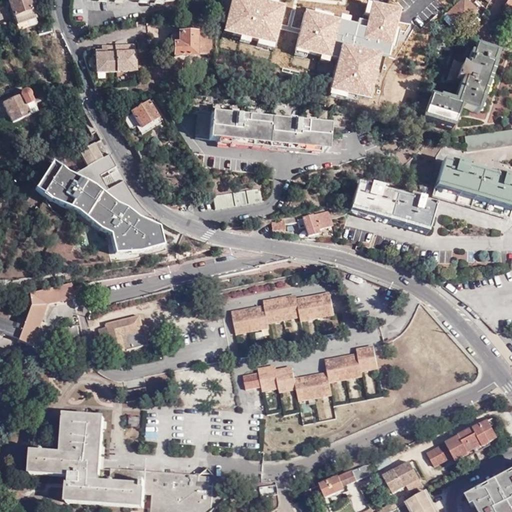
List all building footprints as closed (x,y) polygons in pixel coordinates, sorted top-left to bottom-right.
[(28,0),(12,0),(7,2),(18,31),(37,24),(28,0)] [(401,0),(407,23),(426,19),(421,0),(401,0)] [(460,27),(475,11),(465,0),(461,0),(447,14),(460,27)] [(389,26),(401,26),(401,12),(389,12),(389,26)] [(386,27),(386,14),(352,16),(353,46),(386,44),(386,53),(404,52),(403,27),(386,27)] [(54,59),(70,53),(64,37),(59,30),(37,35),(42,47),(48,45),(54,59)] [(213,54),(213,38),(198,37),(199,33),(172,33),(172,44),(175,45),(175,56),(195,57),(195,53),(213,54)] [(114,50),(116,73),(136,71),(134,45),(126,46),(126,50),(114,50)] [(420,119),(451,129),(459,107),(478,113),(498,53),(476,45),(474,51),(471,49),(467,61),(460,61),(460,65),(454,63),(447,80),(460,81),(457,91),(452,104),(428,96),(420,119)] [(114,50),(114,46),(106,47),(106,51),(101,51),(95,52),(96,74),(116,73),(114,50)] [(73,80),(79,79),(76,70),(70,72),(73,80)] [(11,125),(30,116),(26,107),(32,104),(31,100),(33,96),(33,94),(31,92),(29,89),(25,89),(21,92),(20,97),(2,105),(6,113),(11,125)] [(63,120),(69,110),(56,101),(49,112),(63,120)] [(141,130),(162,116),(152,101),(150,103),(148,101),(130,113),(131,115),(125,119),(124,122),(129,129),(133,130),(139,127),(141,130)] [(26,107),(30,116),(37,113),(32,104),(26,107)] [(196,115),(193,140),(207,141),(207,142),(339,155),(340,141),(327,139),(328,127),(209,115),(209,116),(196,115)] [(511,130),(464,138),(466,153),(511,146),(511,130)] [(86,167),(101,159),(92,145),(78,153),(86,167)] [(151,146),(137,153),(141,162),(156,156),(151,146)] [(129,190),(108,155),(101,159),(86,167),(71,176),(52,163),(36,190),(49,202),(77,215),(110,236),(114,258),(140,255),(164,248),(159,228),(156,226),(155,218),(140,206),(129,190)] [(466,167),(443,160),(432,196),(508,219),(511,207),(511,181),(502,178),(466,167)] [(434,207),(357,184),(349,211),(369,216),(407,228),(426,233),(434,207)] [(214,211),(261,204),(259,190),(212,197),(214,211)] [(177,204),(190,211),(200,208),(198,198),(177,204)] [(331,227),(327,212),(313,216),(313,215),(296,219),(298,229),(304,227),(307,237),(318,234),(317,231),(331,227)] [(273,229),(274,228),(283,227),(282,220),(272,222),(273,229)] [(23,325),(15,323),(0,317),(0,332),(18,339),(17,341),(31,346),(46,306),(46,305),(75,297),(72,282),(28,294),(30,305),(25,319),(23,325)] [(301,321),(334,314),(330,293),(322,295),(323,300),(306,303),(305,298),(288,301),(287,297),(279,298),(280,303),(272,305),(271,300),(263,301),(264,307),(257,308),(258,312),(240,316),(240,311),(232,313),(236,334),(269,327),(268,323),(300,317),(301,321)] [(143,330),(140,315),(107,323),(107,326),(100,328),(101,337),(110,335),(114,351),(127,348),(127,350),(148,345),(145,330),(143,330)] [(17,316),(15,323),(23,325),(25,319),(17,316)] [(63,350),(82,346),(77,325),(58,329),(63,350)] [(377,369),(374,348),(365,349),(366,354),(351,357),(351,362),(334,365),(334,360),(325,362),(329,379),(319,380),(318,376),(303,378),(304,383),(295,385),(293,373),(284,375),(283,370),(276,372),(275,367),(267,369),(268,374),(259,375),(258,374),(242,377),(245,392),(262,389),(262,391),(279,388),(280,393),(296,389),(299,402),(332,395),(330,383),(362,376),(361,372),(377,369)] [(136,389),(139,400),(148,398),(146,388),(146,387),(136,389)] [(136,389),(126,391),(128,402),(139,400),(136,389)] [(217,474),(200,473),(113,466),(111,479),(100,479),(105,415),(67,412),(62,452),(34,450),(33,469),(72,472),(71,479),(68,479),(67,497),(144,503),(145,488),(154,489),(153,501),(158,502),(156,511),(208,511),(212,509),(216,505),(219,476),(217,474)] [(129,416),(129,426),(138,426),(139,416),(129,416)] [(498,440),(488,421),(458,436),(459,437),(427,454),(434,469),(453,459),(456,463),(470,456),(469,455),(482,448),(483,449),(491,445),(490,444),(498,440)] [(383,477),(393,495),(407,487),(411,494),(423,487),(409,463),(383,477)] [(366,466),(320,485),(325,498),(344,490),(343,487),(370,475),(366,466)] [(511,511),(511,476),(511,477),(510,475),(489,486),(491,488),(484,492),(489,500),(485,502),(479,492),(469,497),(477,511),(511,511)] [(232,492),(219,476),(216,505),(232,492)] [(386,499),(393,495),(383,477),(376,482),(386,499)] [(302,493),(302,494),(306,500),(313,496),(309,490),(302,493)] [(489,500),(484,492),(483,490),(479,492),(485,502),(489,500)] [(411,511),(412,511),(436,511),(432,504),(426,492),(425,492),(408,502),(389,511),(411,511)] [(382,511),(389,511),(408,502),(406,498),(401,500),(400,498),(381,509),(382,511)] [(156,511),(158,502),(153,501),(152,507),(152,511),(211,511),(212,509),(208,511),(156,511)] [(308,502),(299,505),(301,511),(311,511),(312,511),(308,502)] [(382,511),(381,509),(378,503),(366,510),(367,511),(382,511)]
